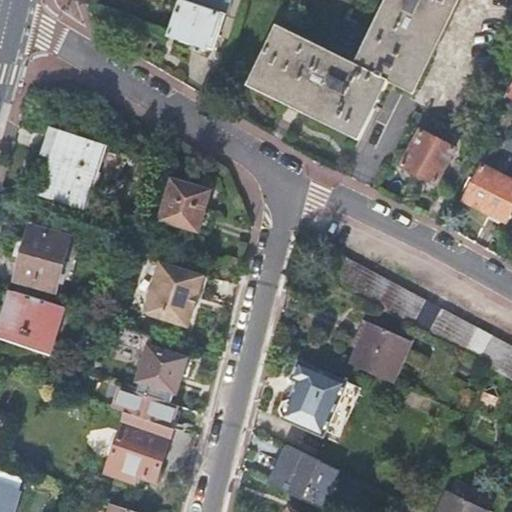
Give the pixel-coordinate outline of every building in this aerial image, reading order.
[(227,0),(178,0),(168,31),(213,47),(227,0)] [(249,78),(331,119),(360,135),(388,81),(407,90),(452,0),(384,0),(352,63),(276,24),(249,78)] [(213,47),(168,31),(168,33),(213,47)] [(88,142),(48,129),(38,155),(43,156),(44,153),(49,155),(51,156),(46,172),(40,194),(86,208),(98,172),(114,180),(130,156),(103,144),(103,146),(88,141),(88,142)] [(454,148),(419,130),(401,165),(436,183),(454,148)] [(465,200),(507,221),(511,210),(511,178),(483,164),(465,200)] [(172,181),(160,220),(198,231),(210,192),(172,181)] [(56,290),(70,238),(30,227),(16,280),(56,290)] [(511,345),(327,248),(314,273),(511,377),(511,345)] [(204,277),(160,263),(144,314),(188,327),(204,277)] [(2,339),(50,355),(64,308),(13,292),(8,311),(3,309),(0,319),(5,320),(3,327),(6,328),(2,339)] [(369,323),(351,364),(359,368),(392,381),(410,340),(369,323)] [(176,392),(186,359),(149,348),(139,381),(176,392)] [(323,437),(326,432),(347,382),(298,361),(289,380),(296,383),(289,400),(282,403),(279,410),(281,417),(281,419),(323,437)] [(347,382),(326,432),(334,435),(338,427),(343,429),(361,388),(347,382)] [(170,428),(177,406),(121,387),(114,409),(127,414),(170,428)] [(155,481),(172,429),(170,428),(127,414),(107,473),(135,483),(138,476),(155,481)] [(319,460),(286,444),(267,483),(300,499),(320,509),(338,470),(319,460)] [(21,491),(0,484),(0,494),(18,500),(21,491)] [(448,491),(437,511),(485,511),(486,510),(448,491)] [(14,511),(18,500),(0,494),(0,511),(14,511)]
